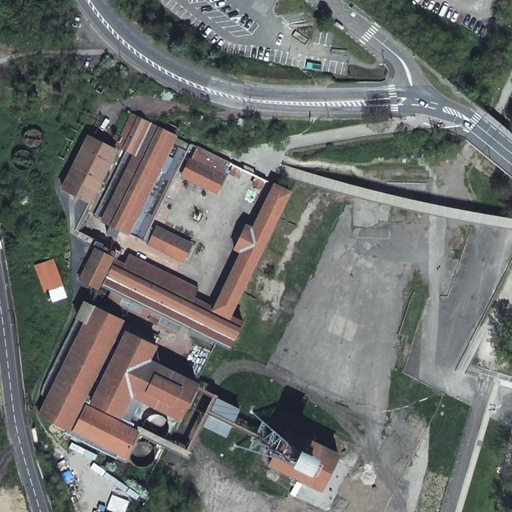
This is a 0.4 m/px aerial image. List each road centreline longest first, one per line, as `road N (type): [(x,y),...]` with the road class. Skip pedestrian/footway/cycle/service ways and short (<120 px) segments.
road 1 (secondary): [(422,101),(274,99),(190,79),(133,49),(88,0)]
road 2 (tertiary): [(41,511),(21,448),(0,305)]
road 3 (residential): [(422,101),(391,49),(327,0)]
